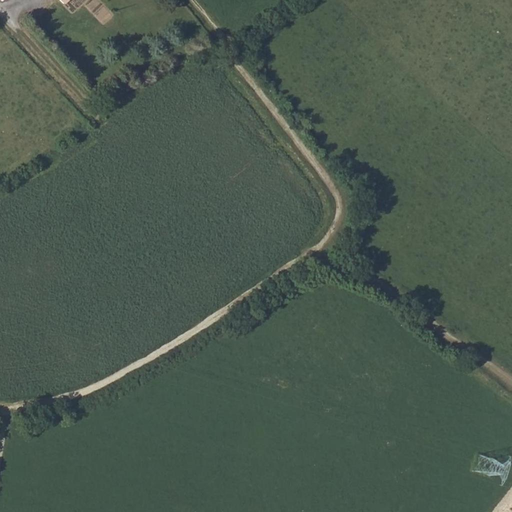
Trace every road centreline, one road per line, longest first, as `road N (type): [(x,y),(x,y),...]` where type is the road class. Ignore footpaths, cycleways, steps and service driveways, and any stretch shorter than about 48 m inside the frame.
road 1 (track): [(228,52),(339,195),(340,210),(318,249),(336,271),(402,302),(511,388)]
road 2 (track): [(318,249),(115,378),(66,397),(0,405)]
road 3 (residential): [(0,14),(92,114)]
